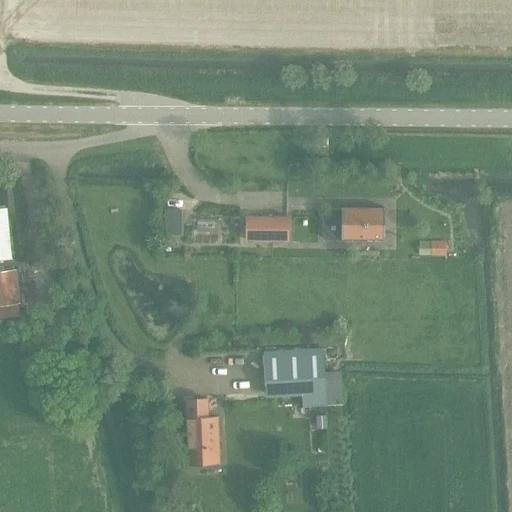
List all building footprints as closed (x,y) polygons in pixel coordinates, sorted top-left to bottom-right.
[(167,230),(181,231),(182,207),(168,207),(167,230)] [(6,208),(0,208),(0,261),(11,260),(6,208)] [(384,240),(384,208),(383,208),(383,209),(342,209),(342,208),(341,208),(341,217),(323,217),(322,239),(340,239),(340,240),(342,240),(342,239),(382,239),(382,240),(384,240)] [(287,241),(287,217),(245,217),(245,241),(287,241)] [(445,241),(431,241),(431,256),(445,256),(445,241)] [(0,271),(0,318),(19,316),(13,270),(0,271)] [(301,407),(325,405),(322,348),(261,352),(264,393),(300,391),(301,407)] [(207,418),(206,399),(185,400),(187,464),(218,463),(217,418),(207,418)] [(326,416),(316,416),(316,429),(326,429),(326,416)]
